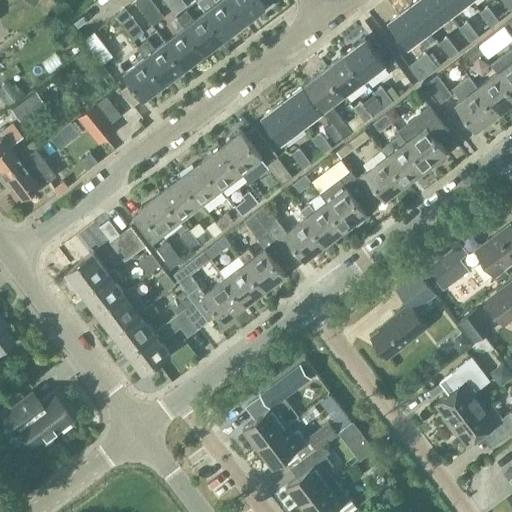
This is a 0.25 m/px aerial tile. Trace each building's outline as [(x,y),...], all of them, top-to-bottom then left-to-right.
[(135,0),(135,1),(153,26),(164,17),(151,0),(135,0)] [(184,2),(182,0),(165,0),(173,11),(184,2)] [(246,23),(228,0),(219,0),(205,11),(225,38),(246,23)] [(228,0),(246,23),(266,7),(260,0),(228,0)] [(451,14),(440,0),(416,0),(411,4),(430,30),(451,14)] [(440,0),(451,14),(469,0),(440,0)] [(511,0),(503,0),(511,11),(511,0)] [(430,30),(411,4),(391,20),(410,45),(430,30)] [(488,5),(480,11),(492,27),(500,21),(488,5)] [(126,8),(115,16),(133,41),(144,33),(126,8)] [(225,38),(205,11),(194,20),(187,10),(178,18),(184,27),(205,53),(225,38)] [(479,36),(468,21),(460,27),(471,42),(479,36)] [(184,27),(165,42),(185,69),(205,53),(184,27)] [(114,56),(95,31),(84,40),(102,64),(114,56)] [(451,58),(459,51),(448,36),(440,42),(451,58)] [(345,54),(365,79),(385,63),(366,38),(345,54)] [(165,42),(145,57),(166,84),(185,69),(165,42)] [(483,53),(477,45),(465,54),(471,63),(483,53)] [(496,73),(511,93),(511,48),(492,64),(498,72),(496,73)] [(438,67),(427,52),(409,65),(420,81),(438,67)] [(365,79),(345,54),(325,69),(344,95),(365,79)] [(166,84),(145,57),(125,73),(145,99),(166,84)] [(344,95),(325,69),(305,84),(324,110),(335,124),(345,138),(365,122),(360,116),(348,125),(332,104),(344,95)] [(469,74),(468,75),(496,114),(511,101),(511,93),(496,73),(478,86),(469,74)] [(453,94),(439,75),(427,84),(441,103),(453,94)] [(496,114),(468,75),(452,87),(461,100),(457,103),(477,129),(496,114)] [(324,110),(305,84),(285,99),(304,125),(324,110)] [(392,86),(386,91),(382,86),(374,92),(385,107),(400,96),(392,86)] [(20,121),(45,103),(36,91),(11,109),(20,121)] [(304,125),(285,99),(263,115),(283,141),(304,125)] [(353,107),(360,116),(365,122),(373,116),(362,101),(353,107)] [(79,118),(100,144),(118,129),(97,103),(79,118)] [(402,135),(427,168),(447,152),(439,141),(451,132),(431,105),(398,129),(402,134),(402,135)] [(393,122),(387,114),(374,123),(380,131),(393,122)] [(51,136),(63,150),(82,133),(70,120),(51,136)] [(0,130),(0,135),(0,137),(0,136),(0,169),(3,173),(21,159),(10,145),(23,136),(12,122),(0,130)] [(335,124),(329,129),(339,142),(345,138),(335,124)] [(342,158),(352,150),(370,136),(365,130),(336,151),(342,158)] [(222,146),(242,173),(250,183),(270,169),(262,158),(263,157),(242,131),(222,146)] [(333,147),(321,132),(313,138),(324,153),(333,147)] [(427,168),(402,135),(383,149),(388,155),(387,156),(407,183),(427,168)] [(33,140),(20,150),(25,156),(37,147),(33,140)] [(242,173),(222,146),(202,162),(222,188),(242,173)] [(312,163),(300,147),(292,153),(304,169),(312,163)] [(21,159),(3,173),(22,198),(40,184),(41,186),(56,175),(35,149),(21,160),(21,159)] [(407,183),(387,156),(366,171),(357,178),(351,170),(350,170),(372,199),(382,192),(386,198),(407,183)] [(293,177),(278,157),(267,165),(282,185),(293,177)] [(372,199),(350,170),(343,161),(314,183),(327,201),(326,202),(346,229),(367,213),(362,207),(372,199)] [(222,188),(202,162),(182,177),(202,204),(222,188)] [(313,182),(306,174),(294,183),(300,192),(313,182)] [(182,177),(162,192),(182,219),(202,204),(182,177)] [(242,215),(259,202),(250,191),(243,197),(245,200),(236,207),(242,215)] [(182,219),(162,192),(142,207),(162,234),(182,219)] [(346,229),(326,202),(315,210),(310,203),(301,210),(306,216),(306,217),(326,244),(346,229)] [(287,232),(281,224),(266,204),(255,213),(281,247),(291,239),(306,259),(326,244),(306,217),(287,232)] [(215,222),(222,230),(234,221),(228,213),(215,222)] [(281,247),(255,213),(245,221),(259,240),(265,248),(255,256),(249,248),(239,255),(245,263),(265,290),(286,275),(276,261),(286,253),(281,247)] [(136,253),(121,234),(110,219),(99,227),(110,242),(125,261),(136,253)] [(215,222),(208,228),(196,237),(202,245),(222,230),(215,222)] [(474,269),(484,281),(495,272),(496,274),(511,261),(511,223),(511,222),(476,248),(486,260),(474,269)] [(121,234),(136,253),(146,245),(131,226),(121,234)] [(225,235),(213,245),(205,250),(211,259),(231,244),(225,235)] [(182,261),(167,241),(156,249),(171,269),(182,261)] [(460,241),(427,265),(427,266),(435,277),(444,288),(469,270),(460,258),(469,252),(461,241),(460,241)] [(148,275),(153,271),(161,265),(152,252),(139,262),(148,275)] [(83,294),(109,273),(94,253),(68,273),(83,294)] [(265,290),(245,263),(234,272),(229,265),(220,272),(225,278),(245,305),(265,290)] [(185,266),(174,274),(189,293),(200,285),(185,266)] [(109,273),(83,294),(98,313),(125,293),(117,282),(123,278),(116,268),(109,273)] [(428,326),(416,310),(437,293),(420,271),(397,289),(409,304),(380,327),(381,328),(372,337),(388,358),(428,326)] [(176,285),(167,273),(158,279),(168,291),(176,285)] [(245,305),(225,278),(214,287),(208,279),(199,286),(205,293),(225,320),(245,305)] [(511,288),(507,283),(485,299),(506,326),(511,320),(511,288)] [(186,308),(187,308),(194,302),(185,290),(177,296),(178,297),(186,308)] [(139,312),(125,293),(98,313),(113,333),(152,303),(151,302),(139,312)] [(194,302),(187,308),(184,310),(199,329),(209,321),(194,302)] [(152,303),(113,333),(129,353),(164,326),(157,315),(160,313),(152,303)] [(458,321),(475,342),(493,329),(476,307),(458,321)] [(184,310),(174,318),(189,337),(199,329),(184,310)] [(0,352),(15,341),(0,322),(3,320),(0,316),(0,352)] [(164,326),(129,353),(144,373),(171,353),(162,342),(171,335),(164,326)] [(477,349),(491,351),(495,348),(486,336),(474,345),(477,349)] [(472,356),(454,370),(465,384),(439,403),(448,414),(444,417),(449,424),(479,402),(473,394),(491,380),(472,356)] [(273,406),(282,417),(292,405),(286,397),(299,387),(313,406),(325,397),(310,379),(311,378),(304,368),(286,381),(266,396),(273,406)] [(32,391),(2,414),(17,434),(23,430),(36,447),(73,418),(53,392),(40,402),(32,391)] [(486,412),(479,402),(449,424),(457,434),(460,431),(469,442),(488,427),(499,441),(511,431),(511,410),(503,416),(495,406),(486,412)] [(282,417),(273,406),(244,427),(258,446),(287,424),(282,417)] [(303,444),(287,424),(258,446),(274,467),(297,449),(304,458),(324,443),(338,433),(330,420),(308,436),(310,439),(303,444)] [(360,431),(354,423),(341,433),(347,441),(360,431)] [(324,443),(304,458),(311,467),(287,485),(301,503),(330,481),(326,475),(334,464),(327,455),(331,452),(324,443)] [(330,481),(301,503),(308,511),(332,511),(346,502),(330,481)] [(391,488),(378,498),(388,511),(401,501),(391,488)]
